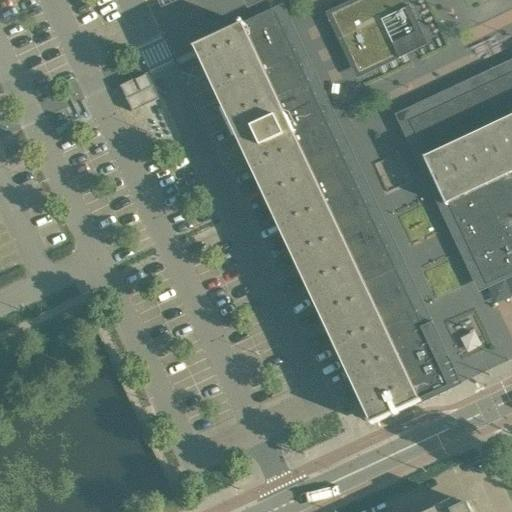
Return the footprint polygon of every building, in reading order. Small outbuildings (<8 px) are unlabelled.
[(401,7),(398,0),(358,0),(329,13),(357,72),(395,56),(425,42),(406,4),(401,7)] [(246,27),(200,48),(365,396),(378,424),(417,405),(413,397),(418,394),(449,380),(313,93),(275,13),(246,27)] [(430,47),(446,42),(441,28),(426,33),(430,47)] [(511,73),(415,119),(432,156),(427,159),(449,206),(486,286),(511,274),(511,73)] [(132,80),(119,86),(131,112),(157,99),(150,85),(145,74),(132,80)] [(246,468),(233,474),(237,482),(250,476),(246,468)]
